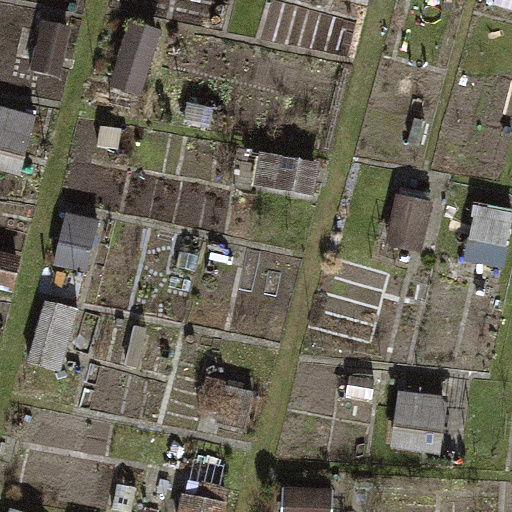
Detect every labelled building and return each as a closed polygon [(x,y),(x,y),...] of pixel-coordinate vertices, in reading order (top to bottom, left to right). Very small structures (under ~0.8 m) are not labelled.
[(0,134),(0,167),(26,174),(40,116),(7,108),(0,134)] [(426,251),(435,198),(402,193),(394,245),(426,251)] [(511,262),(511,207),(477,206),(475,261),(511,262)] [(0,286),(19,292),(27,260),(0,252),(0,286)] [(58,366),(85,314),(62,303),(35,355),(58,366)] [(400,452),(450,453),(451,395),(402,394),(400,452)] [(289,486),(288,511),(339,511),(340,487),(289,486)] [(186,511),(227,511),(229,497),(190,492),(186,511)]
